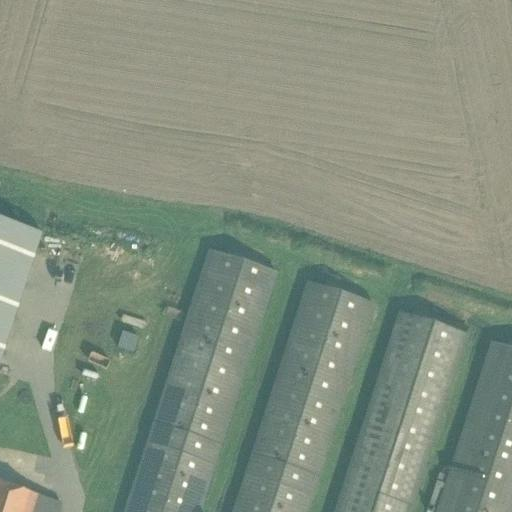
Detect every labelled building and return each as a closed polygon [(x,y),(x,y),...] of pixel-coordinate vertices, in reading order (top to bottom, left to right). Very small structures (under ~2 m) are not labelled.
[(0,363),(41,236),(0,222),(0,363)] [(200,511),(277,276),(209,253),(125,511),(410,511),(467,338),(398,316),(333,511),(308,511),(375,307),(306,284),(231,511),(200,511)] [(137,339),(122,334),(117,350),(132,355),(137,339)] [(511,511),(511,352),(491,346),(437,511),(511,511)] [(0,511),(58,511),(60,505),(0,484),(0,511)]
